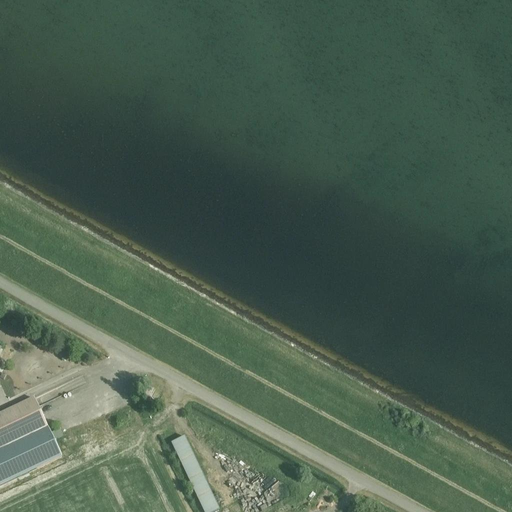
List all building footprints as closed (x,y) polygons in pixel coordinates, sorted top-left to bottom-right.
[(152,382),(148,389),(154,392),(158,385),(152,382)] [(0,487),(62,458),(48,429),(34,399),(0,415),(0,487)] [(102,435),(104,435),(105,435),(106,434),(108,434),(109,433),(110,432),(110,431),(111,430),(112,429),(112,428),(112,426),(112,425),(111,424),(111,423),(110,421),(109,420),(108,420),(107,419),(106,419),(105,418),(103,418),(102,418),(101,419),(99,419),(98,420),(97,421),(97,422),(96,423),(96,424),(95,426),(95,427),(95,428),(96,429),(96,431),(97,432),(98,433),(99,433),(100,434),(101,435),(102,435)] [(62,458),(0,487),(0,511),(173,511),(132,425),(62,458)] [(86,443),(88,443),(89,443),(90,443),(91,442),(92,441),(93,441),(94,440),(95,438),(95,437),(96,436),(96,435),(96,433),(95,432),(95,431),(94,430),(93,429),(92,428),(91,427),(90,427),(88,427),(87,426),(86,427),(84,427),(83,428),(82,428),(81,429),(80,430),(80,431),(79,433),(79,434),(79,435),(79,436),(80,438),(80,439),(81,440),(82,441),(83,442),(84,442),(85,443),(86,443)] [(51,433),(54,440),(62,436),(58,429),(51,433)] [(69,448),(71,448),(72,448),(73,448),(75,447),(76,446),(77,446),(77,445),(78,443),(79,442),(79,441),(79,440),(79,438),(78,437),(78,436),(77,435),(76,434),(75,433),(74,432),(73,432),(72,432),(70,432),(69,432),(68,432),(66,433),(65,433),(64,434),(64,435),(63,436),(63,438),(62,439),(62,440),(62,441),(63,443),(63,444),(64,445),(65,446),(66,447),(67,447),(68,448),(69,448)] [(170,442),(202,511),(215,511),(218,511),(183,436),(170,442)]
